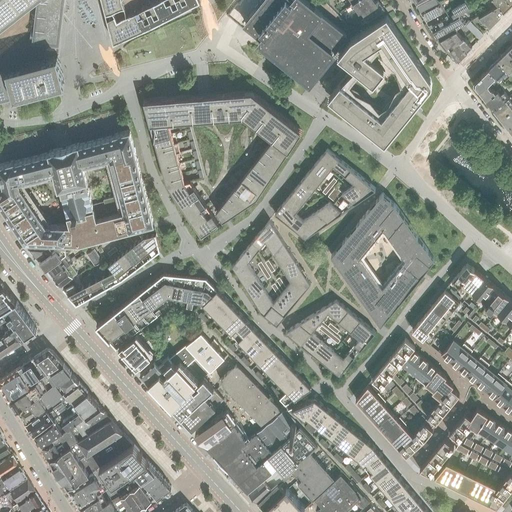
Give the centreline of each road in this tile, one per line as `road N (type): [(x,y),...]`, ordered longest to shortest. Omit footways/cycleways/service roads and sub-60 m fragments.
road 1 (tertiary): [(203,472),(66,321)]
road 2 (residential): [(127,87),(57,117),(0,124)]
